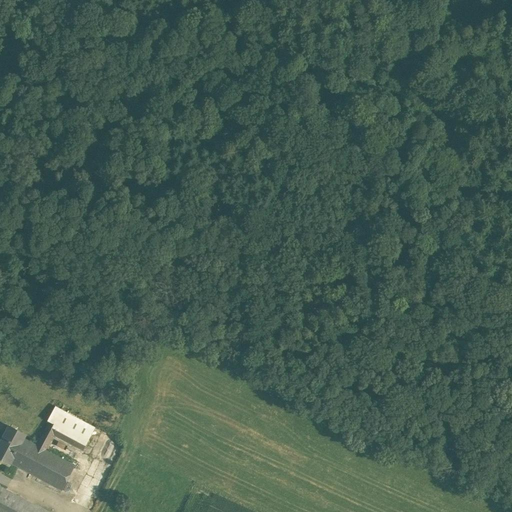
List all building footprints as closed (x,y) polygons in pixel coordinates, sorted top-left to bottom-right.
[(50,422),(37,445),(38,445),(46,450),(54,434),(83,450),(95,427),(56,406),(48,420),(50,422)] [(11,463),(24,438),(26,434),(9,426),(0,442),(0,457),(10,463),(11,463)] [(24,438),(11,463),(25,470),(38,445),(37,445),(24,438)] [(46,450),(38,445),(25,470),(62,490),(75,465),(46,450)] [(20,511),(27,500),(0,485),(0,501),(19,511),(20,511)] [(49,511),(27,500),(20,511),(49,511)] [(19,511),(0,501),(0,511),(19,511)]
